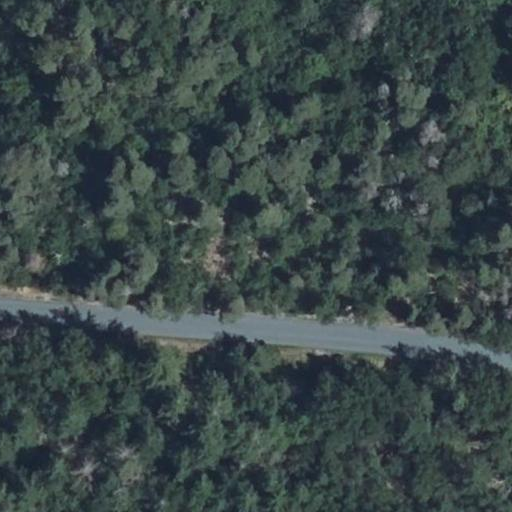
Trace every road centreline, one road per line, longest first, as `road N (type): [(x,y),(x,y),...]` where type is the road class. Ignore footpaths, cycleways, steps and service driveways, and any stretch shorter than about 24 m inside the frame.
road 1 (tertiary): [(0,312),(413,347),(511,366)]
road 2 (track): [(0,485),(246,392),(352,365),(362,343)]
